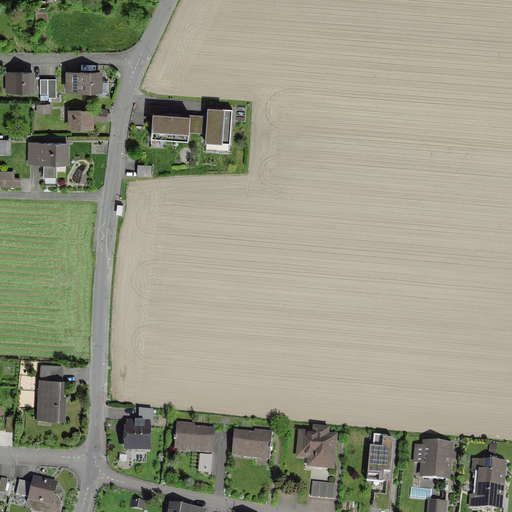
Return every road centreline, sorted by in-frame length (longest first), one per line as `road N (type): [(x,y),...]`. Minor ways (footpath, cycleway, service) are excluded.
road 1 (residential): [(136,65),(120,107),(107,205),(93,460)]
road 2 (residential): [(91,474),(277,511)]
road 3 (residential): [(0,59),(136,65)]
